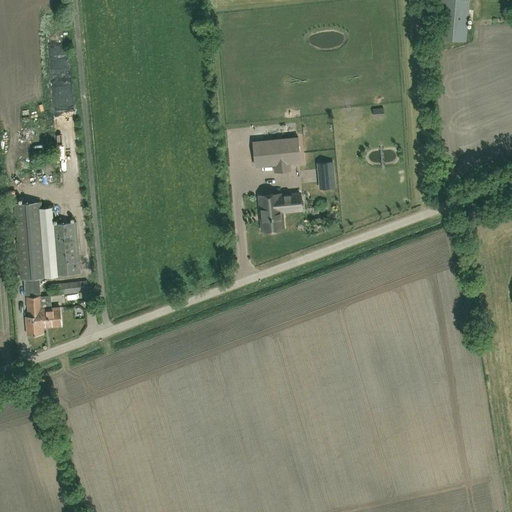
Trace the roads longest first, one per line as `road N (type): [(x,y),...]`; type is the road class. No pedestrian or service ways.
road 1 (unclassified): [(0,371),(511,182)]
road 2 (unknown): [(248,279),(238,134)]
